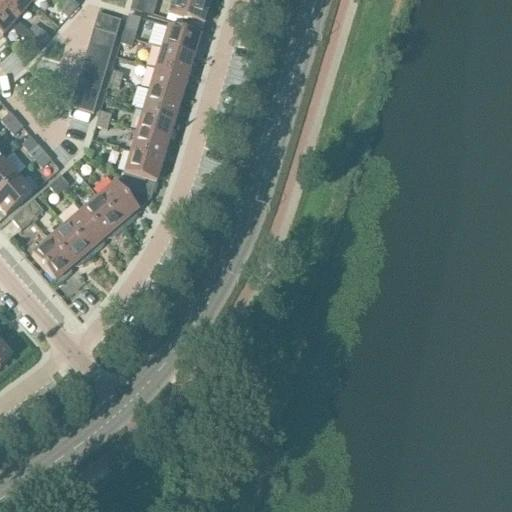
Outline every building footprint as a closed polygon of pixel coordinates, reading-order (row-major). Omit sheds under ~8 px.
[(0,0),(0,8),(17,24),(31,7),(22,0),(0,0)] [(67,0),(62,6),(72,15),(78,8),(68,0),(67,0)] [(132,0),(131,7),(129,12),(142,15),(146,0),(132,0)] [(209,6),(187,0),(171,0),(167,17),(203,28),(209,6)] [(72,15),(62,6),(57,12),(67,21),(72,15)] [(0,38),(2,40),(17,24),(0,8),(0,38)] [(120,23),(97,16),(92,32),(115,38),(120,23)] [(137,28),(133,27),(135,20),(128,18),(124,32),(135,35),(137,28)] [(34,27),(28,34),(34,38),(44,47),(49,41),(34,27)] [(199,39),(166,30),(159,51),(192,61),(199,39)] [(87,48),(111,55),(115,38),(92,32),(87,48)] [(121,40),(133,43),(135,35),(124,32),(121,40)] [(28,45),(19,55),(29,64),(38,53),(44,47),(34,38),(28,45)] [(133,43),(121,40),(119,47),(131,51),(133,43)] [(83,64),(106,71),(111,55),(87,48),(83,64)] [(192,61),(159,51),(153,72),(186,81),(192,61)] [(78,79),(101,86),(106,71),(83,64),(78,79)] [(186,81),(153,72),(147,92),(180,102),(186,81)] [(109,81),(121,84),(123,77),(111,73),(109,81)] [(74,94),(97,102),(101,86),(78,79),(74,94)] [(121,84),(109,81),(107,89),(118,92),(121,84)] [(180,102),(147,92),(141,113),(174,123),(180,102)] [(69,110),(75,112),(92,117),(97,102),(74,94),(69,110)] [(174,123),(141,113),(135,134),(168,144),(174,123)] [(97,123),(108,126),(111,118),(99,115),(97,123)] [(9,116),(0,123),(0,124),(6,132),(15,124),(9,116)] [(108,126),(97,123),(95,130),(106,133),(108,126)] [(13,139),(22,131),(15,124),(6,132),(13,139)] [(168,144),(135,134),(129,154),(162,164),(168,144)] [(37,149),(28,157),(34,164),(44,156),(37,149)] [(162,164),(129,154),(122,177),(123,177),(121,183),(150,202),(155,186),(155,187),(162,164)] [(41,172),(50,164),(44,156),(34,164),(41,172)] [(0,194),(17,179),(3,163),(0,165),(0,194)] [(0,217),(3,221),(31,196),(17,179),(0,194),(0,217)] [(54,185),(61,194),(68,189),(60,180),(54,185)] [(150,202),(121,183),(120,187),(117,189),(113,185),(96,200),(120,228),(150,203),(150,202)] [(61,194),(54,185),(48,190),(56,199),(61,194)] [(79,215),(103,243),(120,228),(96,200),(79,215)] [(26,209),(35,221),(42,215),(32,203),(26,209)] [(35,221),(26,209),(10,223),(20,234),(35,221)] [(103,243),(79,215),(63,228),(87,257),(103,243)] [(87,257),(63,228),(47,243),(71,271),(87,257)] [(71,271),(47,243),(30,257),(54,285),(71,271)] [(0,347),(0,368),(11,360),(0,347)]
